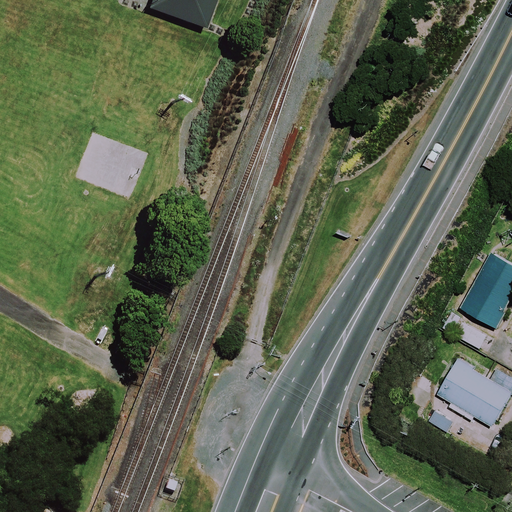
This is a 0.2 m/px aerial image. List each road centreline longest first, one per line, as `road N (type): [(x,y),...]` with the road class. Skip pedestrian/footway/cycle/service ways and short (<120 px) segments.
road 1 (track): [(278,471),(243,431),(242,380),(272,269),(374,0)]
road 2 (secondary): [(278,471),(511,30)]
